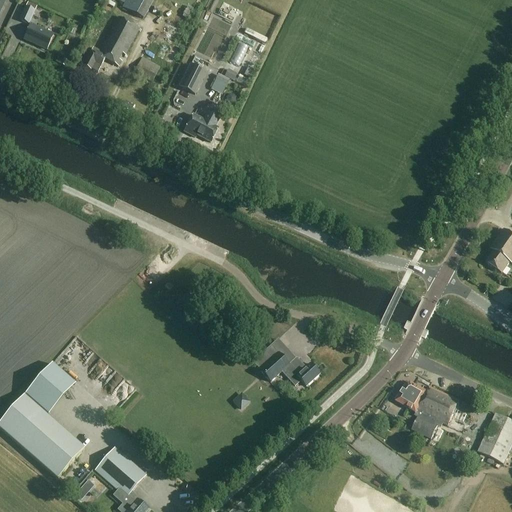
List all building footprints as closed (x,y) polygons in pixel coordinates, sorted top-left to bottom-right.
[(143,20),(153,0),(127,0),(124,6),(123,9),(143,20)] [(29,25),(34,12),(25,8),(20,21),(29,25)] [(125,56),(139,29),(118,18),(100,52),(93,49),(83,67),(90,72),(91,71),(97,75),(104,61),(118,68),(122,62),(119,60),(122,54),(125,56)] [(46,50),(52,35),(29,25),(23,40),(46,50)] [(165,25),(156,46),(163,49),(158,58),(170,64),(175,52),(174,51),(182,33),(165,25)] [(152,84),(160,68),(143,59),(135,75),(152,84)] [(196,97),(207,74),(191,66),(179,89),(196,97)] [(248,78),(252,71),(248,68),(244,76),(248,78)] [(228,71),(225,77),(233,81),(237,75),(228,71)] [(215,96),(221,99),(225,92),(219,88),(215,96)] [(229,96),(226,99),(227,103),(229,105),(233,105),(236,102),(236,98),(233,96),(229,96)] [(196,137),(210,144),(217,130),(215,129),(218,121),(207,115),(203,123),(192,117),(183,133),(195,139),(196,137)] [(511,263),(511,233),(504,228),(490,249),(493,251),(485,263),(501,274),(510,262),(511,263)] [(269,385),(281,374),(294,388),(300,383),(306,390),(320,377),(311,367),(306,371),(296,360),(288,368),(277,356),(259,373),(269,385)] [(25,398),(48,418),(77,386),(76,386),(54,366),(25,398)] [(360,382),(367,376),(364,373),(357,378),(360,382)] [(429,394),(410,384),(408,384),(407,384),(399,396),(395,402),(416,414),(414,417),(418,419),(411,431),(431,441),(438,427),(436,426),(438,423),(447,427),(459,402),(432,389),(429,394)] [(0,428),(58,481),(84,450),(48,418),(25,398),(0,425),(0,428)] [(503,465),(511,446),(511,423),(496,416),(478,454),(503,465)] [(149,511),(150,511),(142,505),(144,503),(132,493),(147,477),(115,449),(95,471),(118,491),(113,497),(128,511),(127,511),(149,511)]
